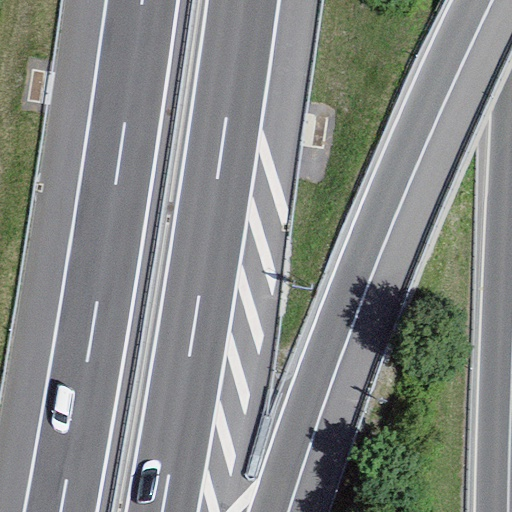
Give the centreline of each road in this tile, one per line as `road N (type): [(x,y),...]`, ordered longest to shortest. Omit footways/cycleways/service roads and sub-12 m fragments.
road 1 (motorway): [(267,511),(365,242),(474,0)]
road 2 (motorway): [(161,511),(242,0)]
road 3 (motorway): [(141,0),(60,511)]
road 4 (motorway): [(492,511),(511,0)]
